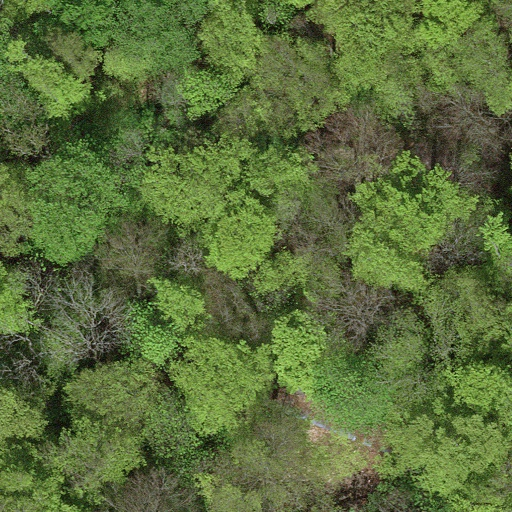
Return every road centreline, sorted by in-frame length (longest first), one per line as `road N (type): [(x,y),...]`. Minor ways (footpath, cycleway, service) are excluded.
road 1 (track): [(0,272),(190,411),(388,497),(445,511)]
road 2 (track): [(0,192),(79,197),(225,187),(499,125)]
